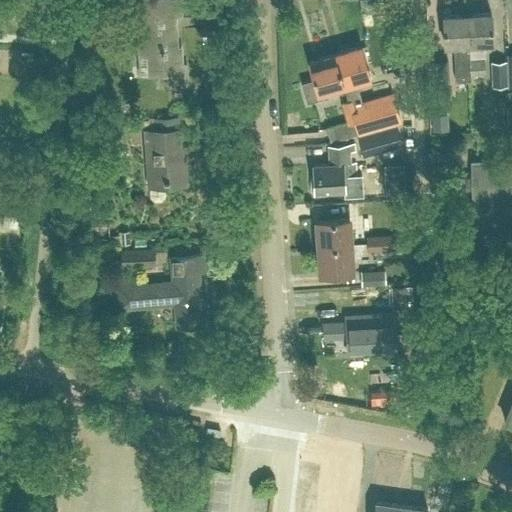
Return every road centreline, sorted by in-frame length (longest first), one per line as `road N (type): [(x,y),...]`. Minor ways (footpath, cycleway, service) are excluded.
road 1 (residential): [(281,417),(258,0)]
road 2 (residential): [(28,368),(69,0)]
road 3 (residential): [(281,417),(28,368)]
road 4 (residential): [(511,479),(430,446),(281,417)]
road 5 (residential): [(420,186),(411,0)]
